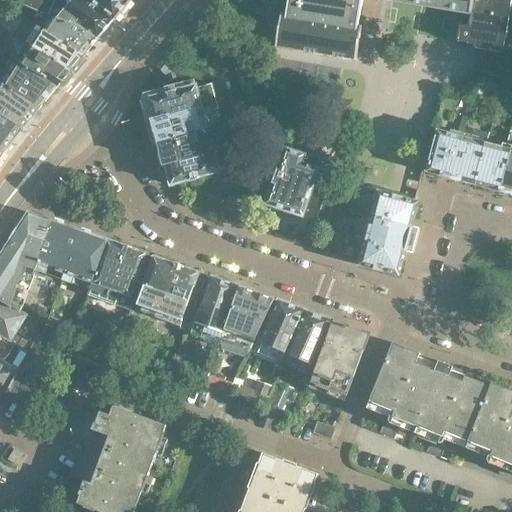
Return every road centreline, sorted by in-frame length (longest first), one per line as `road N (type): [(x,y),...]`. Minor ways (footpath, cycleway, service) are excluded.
road 1 (residential): [(4,511),(93,387),(109,385),(342,464)]
road 2 (residential): [(89,104),(110,120),(154,209),(178,231),(397,308)]
road 3 (residential): [(342,464),(397,308)]
road 4 (residential): [(511,215),(473,217),(450,231),(422,316)]
road 5 (tertiary): [(0,224),(89,104)]
road 6 (tertiary): [(89,104),(177,0)]
